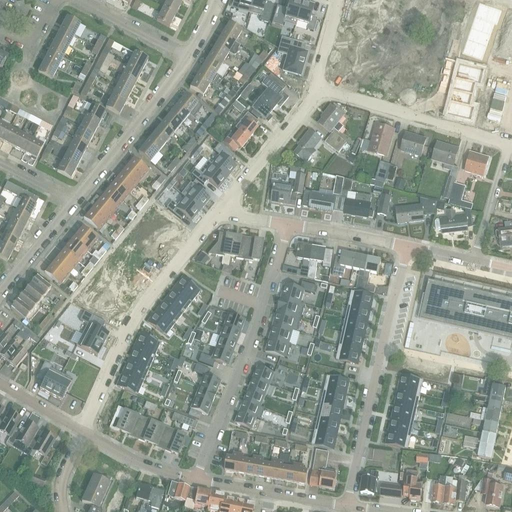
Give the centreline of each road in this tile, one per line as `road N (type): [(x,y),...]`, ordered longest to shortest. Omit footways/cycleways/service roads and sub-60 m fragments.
road 1 (residential): [(194,480),(287,225)]
road 2 (residential): [(348,507),(407,247)]
road 3 (residential): [(82,431),(133,321),(219,213)]
road 4 (residential): [(502,141),(315,87)]
road 5 (residential): [(76,200),(190,57)]
road 6 (residential): [(219,213),(315,87)]
road 7 (residential): [(472,263),(510,143)]
road 8 (residential): [(190,57),(79,0)]
road 9 (tertiary): [(194,480),(82,431)]
road 10 (residential): [(407,247),(287,225)]
road 11 (residential): [(0,293),(76,200)]
